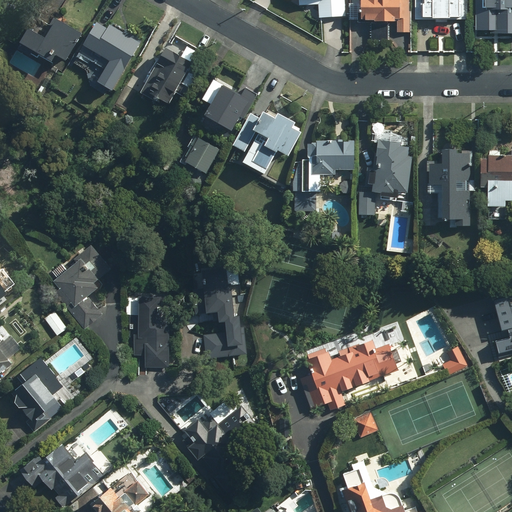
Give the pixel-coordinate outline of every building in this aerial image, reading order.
[(319,0),(321,17),(348,15),(347,0),(319,0)] [(411,31),(411,19),(411,0),(364,0),(365,20),(399,20),(399,31),(411,31)] [(418,0),(418,19),(466,19),(466,0),(418,0)] [(511,0),(476,0),(476,27),(498,27),(498,31),(511,31),(511,0)] [(59,16),(48,35),(31,25),(22,40),(53,58),(57,51),(69,57),(84,30),(59,16)] [(141,42),(111,23),(109,28),(98,21),(85,43),(112,60),(100,80),(113,88),(141,42)] [(193,60),(168,46),(143,87),(167,102),(193,60)] [(250,98),(228,85),(211,115),(233,128),(250,98)] [(280,150),(281,148),(291,153),(303,129),(295,124),(297,120),(279,111),(276,116),(265,110),(256,127),(271,135),(267,143),(280,150)] [(220,149),(200,137),(187,159),(207,171),(220,149)] [(403,141),(380,138),(376,166),(369,166),(367,184),(374,185),(373,190),(396,193),(397,189),(409,191),(415,145),(403,144),(403,141)] [(310,140),(310,161),(297,161),(297,209),(318,209),(318,172),(337,172),(337,167),(356,167),(356,139),(310,140)] [(472,224),(470,152),(459,152),(459,147),(443,148),(444,162),(430,162),(430,182),(443,182),(444,216),(451,216),(451,224),(472,224)] [(483,162),(483,186),(490,186),(490,204),(507,205),(507,199),(511,198),(511,154),(490,154),(490,162),(483,162)] [(376,193),(360,193),(359,213),(375,214),(376,193)] [(54,276),(63,286),(56,292),(86,327),(104,312),(89,294),(99,285),(96,281),(113,267),(93,243),(54,276)] [(243,314),(233,315),(228,267),(204,269),(212,354),(246,351),(243,314)] [(511,334),(494,339),(498,354),(511,349),(511,293),(511,289),(493,294),(502,327),(510,325),(511,332),(511,334)] [(129,341),(135,342),(134,353),(147,354),(147,366),(170,367),(172,293),(130,291),(129,341)] [(69,328),(55,309),(43,318),(57,337),(69,328)] [(309,358),(313,370),(301,375),(313,407),(329,401),(332,409),(347,404),(342,390),(400,368),(391,344),(379,348),(375,338),(332,353),(331,349),(309,358)] [(0,381),(7,375),(4,371),(14,363),(0,345),(0,381)] [(64,384),(43,357),(22,373),(28,381),(12,392),(38,426),(63,406),(52,393),(64,384)] [(79,360),(65,374),(73,383),(88,370),(79,360)] [(373,412),(352,421),(359,437),(380,428),(373,412)] [(186,428),(190,434),(184,439),(199,457),(204,454),(220,474),(217,476),(230,491),(232,489),(239,497),(263,478),(212,415),(205,421),(201,415),(186,428)] [(106,476),(87,452),(76,460),(63,443),(44,458),(41,453),(21,468),(35,486),(47,477),(49,480),(47,481),(66,506),(106,476)] [(141,479),(120,495),(113,486),(91,504),(97,511),(133,511),(131,509),(151,492),(141,479)] [(367,480),(344,488),(351,511),(421,511),(421,510),(416,511),(388,511),(376,506),(367,480)]
